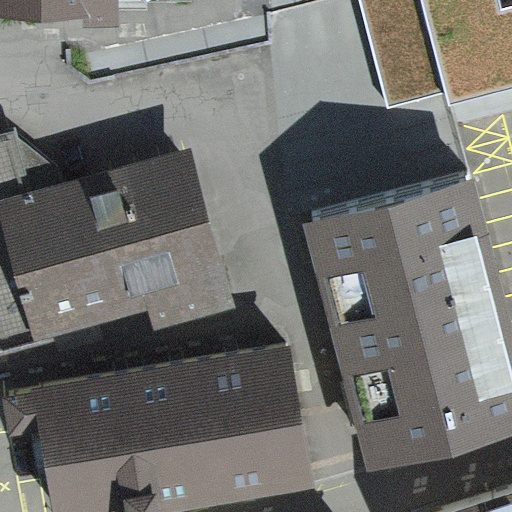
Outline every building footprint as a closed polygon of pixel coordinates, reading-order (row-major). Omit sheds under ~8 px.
[(0,0),(0,22),(85,19),(85,29),(117,26),(118,8),(146,7),(146,0),(0,0)] [(359,0),(387,106),(445,91),(449,105),(511,89),(511,5),(503,8),(501,0),(359,0)] [(0,346),(212,293),(176,154),(0,198),(0,211),(16,272),(0,276),(0,346)] [(511,403),(451,179),(308,218),(372,453),(511,414),(511,403)] [(98,511),(292,480),(269,346),(31,385),(52,511),(98,511)] [(511,511),(511,493),(455,511),(511,511)]
